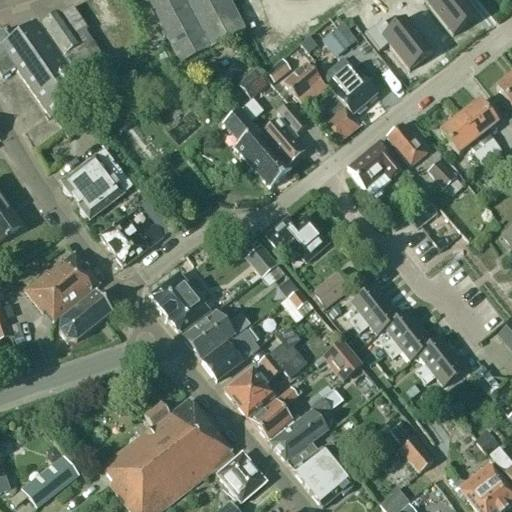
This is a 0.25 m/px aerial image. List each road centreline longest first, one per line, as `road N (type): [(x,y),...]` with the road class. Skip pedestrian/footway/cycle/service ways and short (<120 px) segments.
road 1 (residential): [(115,290),(209,228),(267,214),(328,172)]
road 2 (residential): [(328,172),(511,30)]
road 3 (residential): [(306,511),(158,341)]
road 4 (residential): [(474,271),(440,296),(418,295),(328,172)]
road 5 (residential): [(115,290),(0,123)]
road 6 (residential): [(0,397),(158,341)]
